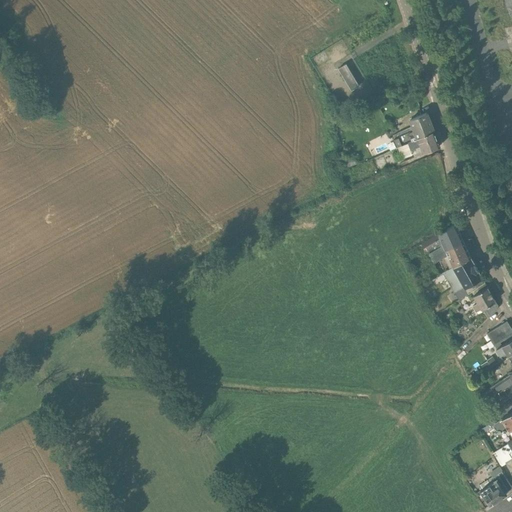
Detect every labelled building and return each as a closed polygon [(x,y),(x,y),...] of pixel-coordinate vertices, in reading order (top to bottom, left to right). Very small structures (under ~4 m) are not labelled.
[(346,64),(338,69),(351,91),(359,86),(346,64)] [(396,148),(408,143),(433,131),(434,131),(427,113),(426,113),(409,121),(413,132),(409,134),(408,133),(392,140),(396,148)] [(411,150),(420,146),(422,153),(440,147),(434,131),(434,132),(433,131),(408,143),(409,146),(400,149),(404,158),(413,154),(411,150)] [(357,163),(354,156),(344,160),(347,168),(357,163)] [(455,224),(438,234),(422,244),(427,254),(443,245),(446,251),(463,240),(455,224)] [(470,257),(469,255),(463,240),(446,251),(434,258),(436,263),(448,256),(453,267),(470,257)] [(470,257),(453,267),(429,281),(434,289),(446,281),(457,300),(470,292),(485,283),(470,257)] [(487,318),(491,316),(498,309),(498,305),(487,288),(485,283),(470,292),(477,304),(472,307),(476,313),(482,310),(487,318)] [(487,334),(494,346),(511,335),(511,329),(507,321),(487,334)] [(502,360),(508,357),(511,354),(511,338),(495,349),(502,360)] [(498,393),(511,382),(511,354),(508,357),(511,364),(511,374),(510,376),(509,375),(482,393),(486,400),(498,393)] [(484,371),(490,367),(497,363),(492,357),(487,360),(488,361),(487,361),(481,365),(484,371)] [(511,382),(498,393),(503,402),(511,396),(511,382)] [(511,412),(501,419),(511,435),(511,412)] [(503,464),(511,458),(511,450),(507,443),(492,453),(501,467),(504,465),(503,464)] [(511,458),(503,464),(504,465),(504,464),(510,473),(511,471),(511,458)] [(483,489),(480,491),(490,505),(506,495),(505,493),(511,488),(511,487),(501,471),(480,485),(483,489)]
